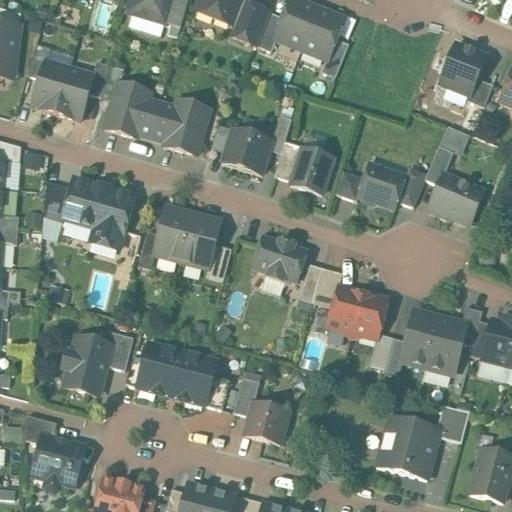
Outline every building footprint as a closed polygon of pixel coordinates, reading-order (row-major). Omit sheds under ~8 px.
[(131,0),(127,16),(166,27),(173,0),(131,0)] [(189,1),(186,0),(173,0),(166,27),(180,31),(189,1)] [(243,0),(203,0),(197,16),(199,17),(201,11),(214,16),(212,22),(231,30),(243,0)] [(283,22),(276,42),(277,42),(301,52),(317,13),(291,3),(283,22)] [(270,17),(246,7),(233,41),(257,50),(270,17)] [(20,18),(0,11),(0,27),(19,30),(20,18)] [(343,23),(317,13),(301,52),(326,62),(327,63),(335,43),(343,23)] [(50,19),(37,16),(35,27),(47,30),(50,19)] [(283,22),(270,17),(257,50),(271,56),(277,42),(276,42),(283,22)] [(0,27),(0,78),(13,80),(19,30),(0,27)] [(348,48),(335,43),(327,63),(326,62),(321,76),(335,82),(348,48)] [(486,59),(456,47),(450,60),(449,59),(443,74),(445,75),(439,88),(469,100),(476,82),(486,59)] [(50,53),(36,49),(27,80),(40,83),(45,65),(46,65),(50,53)] [(46,65),(45,65),(40,83),(31,111),(56,118),(69,72),(46,65)] [(110,70),(97,66),(93,79),(94,79),(88,98),(101,101),(110,70)] [(93,79),(69,72),(56,118),(80,125),(88,98),(94,79),(93,79)] [(511,73),(499,106),(511,110),(511,73)] [(493,89),(476,82),(469,100),(467,105),(484,111),(493,89)] [(148,104),(117,95),(119,88),(117,88),(104,132),(137,142),(138,138),(148,104)] [(161,108),(148,104),(138,138),(151,142),(161,108)] [(205,120),(176,112),(178,106),(177,105),(175,112),(165,146),(164,150),(196,159),(209,114),(207,114),(205,120)] [(175,112),(161,108),(151,142),(165,146),(175,112)] [(291,124),(280,120),(272,147),(269,155),(281,158),(285,146),(291,124)] [(447,130),(439,151),(453,157),(461,160),(469,139),(447,130)] [(240,133),(237,136),(232,134),(222,167),(262,179),(269,155),(272,147),(255,141),(254,137),(240,133)] [(20,151),(0,145),(0,164),(4,165),(4,166),(19,167),(20,151)] [(303,151),(285,146),(281,158),(274,180),(291,185),(301,153),(302,153),(303,151)] [(453,157),(439,151),(427,178),(425,184),(438,190),(442,178),(444,179),(453,157)] [(302,153),(301,153),(291,185),(290,188),(322,198),(333,163),(302,153)] [(23,171),(41,172),(42,156),(23,156),(23,171)] [(406,180),(368,167),(363,183),(357,201),(358,202),(394,214),(397,206),(406,180)] [(427,178),(408,172),(406,180),(397,206),(413,212),(425,184),(427,178)] [(363,183),(342,176),(335,198),(356,206),(358,202),(357,201),(363,183)] [(444,179),(442,178),(438,190),(428,214),(445,221),(446,218),(470,228),(483,196),(444,179)] [(134,199),(74,182),(71,192),(63,223),(94,232),(90,245),(118,253),(124,235),(125,232),(134,199)] [(71,192),(46,185),(43,221),(62,227),(63,223),(71,192)] [(193,218),(166,211),(159,238),(154,258),(155,258),(181,265),(193,218)] [(220,225),(193,218),(181,265),(207,272),(208,272),(214,249),(220,225)] [(19,221),(0,219),(0,232),(18,234),(19,221)] [(43,219),(30,219),(29,235),(42,235),(43,221),(43,219)] [(18,234),(0,232),(0,246),(1,247),(1,248),(16,249),(18,234)] [(147,235),(138,270),(151,273),(155,258),(154,258),(159,238),(147,235)] [(294,249),(279,244),(278,246),(263,241),(253,272),(268,277),(267,281),(282,285),(283,282),(296,286),(306,256),(293,251),(294,249)] [(492,247),(478,248),(479,268),(493,267),(492,247)] [(231,253),(214,249),(208,272),(207,272),(204,283),(222,288),(231,253)] [(322,272),(310,269),(299,303),(312,307),(322,272)] [(342,278),(322,272),(312,307),(332,312),(337,294),(338,294),(342,278)] [(48,304),(66,305),(67,291),(49,290),(48,304)] [(0,309),(8,310),(9,295),(0,294),(0,309)] [(338,294),(337,294),(332,312),(327,331),(352,337),(363,297),(353,294),(352,298),(338,294)] [(373,299),(363,297),(352,337),(377,344),(379,339),(387,307),(372,303),(373,299)] [(0,309),(0,322),(7,323),(8,310),(0,309)] [(482,315),(465,311),(461,327),(466,329),(461,347),(473,350),(479,325),(482,315)] [(439,321),(414,315),(406,346),(401,365),(402,365),(426,372),(439,321)] [(461,327),(452,325),(451,327),(440,324),(441,322),(439,321),(426,372),(453,378),(461,347),(466,329),(461,327)] [(508,327),(492,323),(491,328),(482,363),(481,364),(509,371),(511,358),(511,322),(509,322),(508,327)] [(473,350),(470,360),(482,363),(491,328),(479,325),(473,350)] [(133,342),(102,334),(99,347),(110,350),(105,370),(125,375),(133,342)] [(304,367),(319,369),(323,339),(308,337),(304,367)] [(392,342),(379,339),(377,344),(370,369),(384,373),(392,342)] [(99,347),(77,342),(73,357),(67,356),(62,373),(68,375),(64,390),(98,399),(105,370),(110,350),(99,347)] [(406,346),(392,342),(384,373),(383,377),(398,381),(402,365),(401,365),(406,346)] [(216,364),(149,347),(144,364),(137,391),(205,409),(212,382),(216,364)] [(144,364),(132,361),(125,388),(137,391),(144,364)] [(10,379),(2,378),(1,390),(9,391),(10,379)] [(229,386),(212,382),(205,409),(222,414),(229,386)] [(259,386),(242,382),(233,417),(249,421),(252,407),(254,407),(259,386)] [(254,407),(252,407),(249,421),(244,439),(280,448),(288,416),(254,407)] [(469,416),(443,409),(437,432),(440,433),(438,441),(461,447),(469,416)] [(56,427),(27,420),(25,445),(42,449),(44,440),(53,442),(56,427)] [(437,432),(389,420),(376,470),(427,484),(438,441),(440,433),(437,432)] [(69,446),(68,445),(57,442),(55,443),(53,442),(44,440),(42,449),(34,481),(45,484),(43,491),(46,496),(54,498),(59,495),(61,488),(72,491),(76,477),(77,477),(80,475),(82,467),(80,464),(79,464),(83,450),(69,446)] [(511,469),(511,461),(481,453),(470,498),(503,507),(509,481),(511,469)] [(130,489),(118,485),(118,486),(103,482),(95,511),(139,511),(142,502),(145,493),(130,489)] [(206,511),(211,493),(188,487),(186,497),(181,511),(206,511)] [(181,511),(186,497),(171,493),(166,511),(181,511)] [(231,511),(234,499),(211,493),(206,511),(231,511)] [(246,511),(249,503),(234,499),(231,511),(246,511)] [(154,511),(156,506),(142,502),(139,511),(154,511)] [(262,511),(264,507),(249,503),(246,511),(262,511)]
